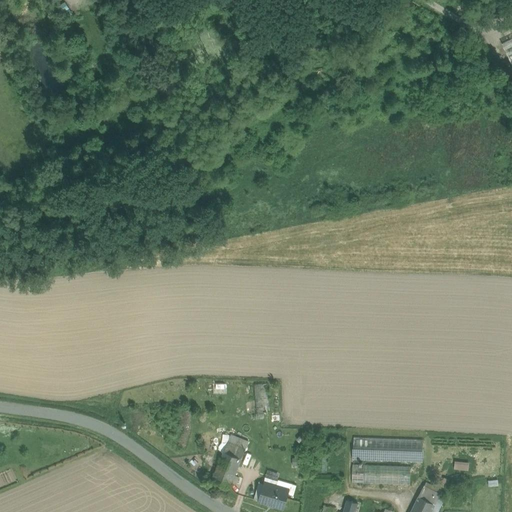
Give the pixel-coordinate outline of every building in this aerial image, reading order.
[(511,38),(502,43),(511,63),(511,38)] [(215,383),(214,391),(223,391),(223,383),(215,383)] [(268,386),(254,387),(256,413),(270,411),(268,386)] [(249,442),(231,434),(226,447),(244,455),(249,442)] [(423,439),(354,437),(353,460),(422,463),(423,439)] [(244,455),(226,447),(224,451),(242,459),(244,455)] [(242,459),(224,451),(212,480),(230,487),(242,459)] [(319,452),(320,472),(328,472),(327,452),(319,452)] [(454,460),(454,469),(467,469),(467,461),(454,460)] [(308,463),(308,474),(316,474),(316,462),(308,463)] [(411,466),(353,464),(352,483),(410,485),(411,466)] [(289,489),(265,482),(259,501),(284,508),(289,489)] [(423,487),(440,494),(442,490),(425,482),(423,487)] [(418,496),(435,505),(440,495),(440,494),(423,487),(418,496)] [(439,511),(446,498),(440,495),(435,505),(431,511),(439,511)] [(418,496),(410,511),(431,511),(435,505),(418,496)] [(328,511),(331,500),(325,499),(322,509),(328,511)] [(331,500),(328,511),(331,511),(334,511),(336,506),(345,508),(346,504),(331,500)] [(345,508),(343,511),(355,511),(358,503),(347,500),(346,504),(345,508)]
